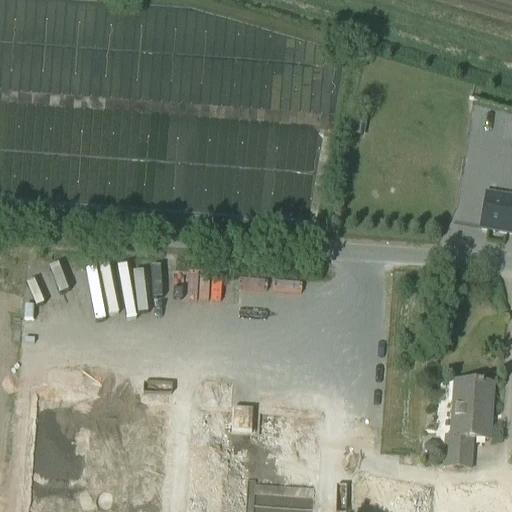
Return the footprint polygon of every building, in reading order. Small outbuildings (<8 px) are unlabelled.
[(380,117),(373,140),(511,177),(511,148),(417,123),(416,127),(380,117)] [(511,199),(486,195),(480,231),(511,236),(511,199)] [(445,439),(443,469),(469,471),(471,441),(486,442),(490,386),(453,384),(450,439),(445,439)] [(442,390),(438,410),(448,411),(452,392),(442,390)] [(160,511),(168,406),(38,397),(30,511),(160,511)] [(314,511),(321,417),(192,408),(184,511),(314,511)] [(428,444),(424,448),(423,454),(427,458),(433,458),(438,454),(438,449),(434,444),(428,444)]
